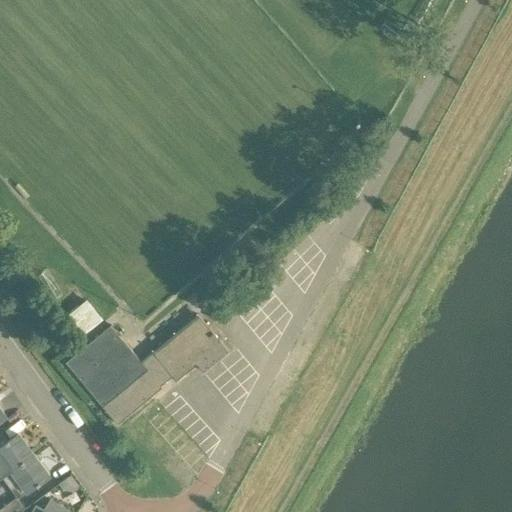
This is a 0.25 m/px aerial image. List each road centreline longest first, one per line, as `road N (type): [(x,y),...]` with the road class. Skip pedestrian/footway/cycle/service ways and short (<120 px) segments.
road 1 (unclassified): [(160,511),(189,502),(474,0)]
road 2 (residential): [(121,511),(0,345)]
